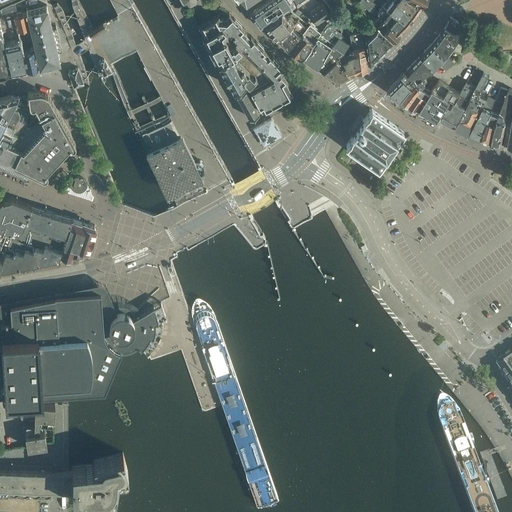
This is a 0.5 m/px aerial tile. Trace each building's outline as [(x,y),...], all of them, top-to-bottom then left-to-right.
[(260,26),(264,23),(286,7),(293,3),(291,0),(268,0),(263,4),(251,13),(260,26)] [(362,12),(369,5),(362,0),(360,0),(355,5),(362,12)] [(377,12),(379,14),(400,32),(409,23),(376,0),(362,0),(369,5),(377,12)] [(376,0),(409,23),(416,14),(393,0),(376,0)] [(393,0),(416,14),(422,4),(414,0),(393,0)] [(322,3),(309,13),(316,23),(330,13),(322,3)] [(26,10),(35,48),(39,65),(40,65),(58,61),(59,60),(55,43),(57,43),(56,40),(55,40),(53,32),(54,32),(53,28),(52,29),(47,7),(47,5),(45,5),(28,9),(26,10)] [(264,23),(276,36),(300,17),(286,7),(264,23)] [(273,63),(275,60),(251,35),(247,39),(242,33),(243,32),(220,8),(213,15),(214,17),(198,25),(204,35),(202,36),(214,57),(217,56),(220,61),(233,53),(256,77),(248,84),(248,85),(262,110),(293,93),(286,82),(287,80),(280,72),(281,71),(273,63)] [(13,12),(20,40),(22,50),(35,48),(26,10),(13,12)] [(377,26),(377,27),(392,41),(401,32),(400,32),(379,14),(373,21),(377,26)] [(451,16),(443,29),(456,40),(456,41),(457,41),(468,50),(478,37),(466,28),(467,28),(451,16)] [(289,48),(289,47),(306,27),(305,26),(307,23),(300,17),(276,36),(288,49),(289,48)] [(0,20),(0,72),(11,70),(5,43),(0,20)] [(298,52),(302,56),(320,30),(309,21),(307,23),(305,26),(306,27),(289,47),(297,53),(298,52)] [(102,25),(90,31),(93,35),(103,28),(102,25)] [(352,47),(352,49),(354,72),(359,70),(367,68),(364,45),(362,28),(357,30),(356,25),(348,28),(350,34),(352,47)] [(377,27),(368,37),(375,44),(373,45),(381,52),(392,41),(377,27)] [(441,32),(433,42),(446,55),(457,41),(456,41),(456,40),(443,29),(441,32)] [(320,30),(302,56),(310,62),(310,61),(317,66),(338,35),(332,31),(328,36),(320,30)] [(317,66),(323,70),(338,56),(342,52),(349,43),(338,35),(317,66)] [(375,44),(368,37),(365,39),(366,48),(369,63),(370,64),(381,52),(373,45),(375,44)] [(20,40),(5,43),(11,70),(26,68),(22,50),(20,40)] [(433,42),(421,54),(435,66),(446,55),(433,42)] [(35,48),(22,50),(26,68),(28,67),(30,67),(39,65),(35,48)] [(340,57),(338,56),(323,70),(333,78),(337,79),(354,72),(352,49),(350,49),(347,53),(340,56),(340,57)] [(233,53),(220,61),(218,62),(233,88),(246,81),(248,84),(256,77),(233,53)] [(420,55),(403,73),(407,77),(418,74),(417,73),(419,71),(421,71),(424,73),(433,68),(420,55)] [(99,61),(104,75),(112,72),(106,58),(99,61)] [(68,71),(74,86),(84,82),(78,67),(68,71)] [(456,128),(462,131),(476,104),(478,100),(479,98),(483,87),(489,75),(483,72),(476,86),(465,106),(466,107),(456,125),(455,127),(456,128)] [(400,99),(406,91),(417,80),(422,77),(420,73),(418,74),(407,77),(403,73),(390,87),(390,92),(400,99)] [(400,99),(408,105),(424,84),(426,80),(422,77),(417,80),(406,91),(400,99)] [(428,113),(429,114),(438,120),(451,98),(456,101),(460,92),(439,80),(433,87),(420,109),(421,110),(421,111),(427,114),(428,113)] [(442,118),(456,125),(466,107),(465,106),(476,86),(467,81),(460,93),(456,101),(455,101),(452,99),(449,106),(442,118)] [(418,108),(420,109),(432,89),(424,84),(408,105),(416,110),(418,108)] [(259,112),(246,88),(236,94),(249,117),(259,112)] [(491,142),(502,145),(511,106),(511,89),(509,88),(503,103),(501,109),(491,142)] [(26,178),(29,171),(43,178),(44,178),(45,178),(46,178),(47,177),(47,176),(48,175),(48,174),(47,173),(47,172),(46,172),(46,171),(60,157),(69,147),(70,147),(71,148),(73,148),(74,148),(75,147),(75,146),(76,145),(76,144),(75,143),(63,121),(56,108),(50,97),(49,95),(47,94),(46,93),(45,92),(43,92),(42,91),(40,91),(38,91),(27,93),(27,94),(28,94),(29,104),(30,105),(31,106),(33,107),(35,106),(45,125),(41,129),(23,149),(7,142),(12,130),(3,125),(2,128),(0,131),(0,165),(14,173),(26,178)] [(0,131),(2,128),(3,125),(12,108),(19,94),(0,98),(0,131)] [(470,134),(481,139),(496,100),(495,100),(488,97),(485,104),(470,134)] [(462,131),(470,134),(485,104),(478,100),(476,104),(462,131)] [(481,139),(491,142),(501,109),(503,103),(496,100),(481,139)] [(511,106),(502,145),(504,145),(511,146),(511,106)] [(12,108),(3,125),(12,130),(18,118),(19,115),(18,112),(12,108)] [(346,145),(378,168),(383,161),(386,163),(389,159),(386,157),(404,131),(372,108),(364,119),(364,118),(352,134),(353,135),(346,145)] [(18,118),(12,130),(7,142),(23,149),(41,129),(18,118)] [(281,135),(275,124),(271,118),(254,128),(264,145),(281,135)] [(180,135),(146,151),(167,196),(201,180),(200,178),(181,137),(180,135)] [(405,169),(416,176),(432,151),(420,143),(405,169)] [(383,189),(392,199),(408,185),(404,180),(411,174),(406,168),(383,189)] [(77,176),(73,178),(71,184),(74,189),(80,191),(85,188),(87,182),(85,178),(81,176),(77,176)] [(359,177),(353,183),(369,198),(375,192),(359,177)] [(0,201),(0,219),(11,223),(22,228),(30,205),(10,197),(3,198),(0,201)] [(19,240),(7,268),(58,259),(60,254),(66,235),(72,219),(72,218),(55,213),(43,209),(31,205),(30,205),(22,228),(17,239),(19,240)] [(72,217),(72,218),(72,219),(83,222),(77,240),(75,246),(72,256),(83,254),(84,250),(88,251),(96,228),(94,225),(83,221),(72,217)] [(0,231),(1,232),(11,237),(17,239),(22,228),(11,223),(0,219),(0,231)] [(66,235),(60,254),(66,256),(69,256),(69,255),(72,256),(75,246),(77,240),(83,222),(72,219),(66,235)] [(0,231),(0,244),(7,248),(11,237),(1,232),(0,231)] [(2,259),(0,265),(0,269),(7,268),(19,240),(17,239),(11,237),(7,248),(3,257),(2,259)] [(419,265),(405,246),(401,249),(415,268),(419,265)] [(167,264),(160,266),(165,281),(172,279),(167,264)] [(435,294),(443,286),(425,267),(417,274),(435,294)] [(0,393),(5,393),(6,397),(42,394),(42,390),(103,386),(119,349),(124,349),(129,348),(134,346),(138,343),(141,347),(142,346),(144,344),(146,341),(148,338),(150,335),(153,336),(153,335),(154,331),(155,328),(155,324),(155,321),(158,320),(158,319),(157,316),(157,312),(155,309),(154,306),(153,305),(136,315),(133,312),(130,309),(125,307),(120,307),(115,308),(110,310),(104,295),(103,293),(101,292),(99,291),(97,291),(55,294),(55,296),(48,296),(0,305),(0,393)] [(440,342),(439,344),(443,349),(444,347),(447,345),(446,344),(443,341),(442,340),(440,342)] [(511,373),(504,362),(499,366),(498,369),(511,387),(511,373)] [(55,404),(35,402),(35,403),(36,403),(35,415),(34,415),(34,416),(54,417),(53,416),(54,405),(55,405),(55,404)] [(19,403),(20,403),(20,409),(21,409),(21,414),(22,414),(21,419),(29,419),(26,404),(19,403)] [(27,446),(27,447),(47,444),(47,443),(46,443),(44,432),(45,431),(25,434),(25,435),(26,435),(28,446),(27,446)] [(127,472),(123,454),(94,461),(94,465),(63,469),(52,470),(52,466),(0,465),(0,498),(52,499),(52,491),(63,491),(72,491),(72,494),(82,498),(83,496),(104,500),(105,497),(115,495),(118,475),(127,472)]
